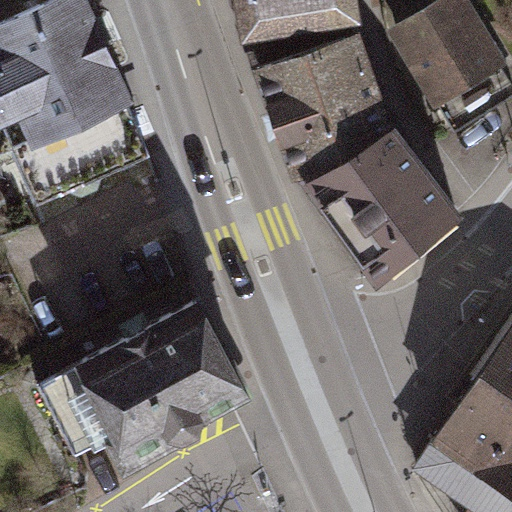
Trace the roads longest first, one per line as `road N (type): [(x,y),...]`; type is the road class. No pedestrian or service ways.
road 1 (primary): [(311,394),(168,0)]
road 2 (tertiary): [(311,394),(511,235)]
road 3 (primary): [(367,511),(311,394)]
